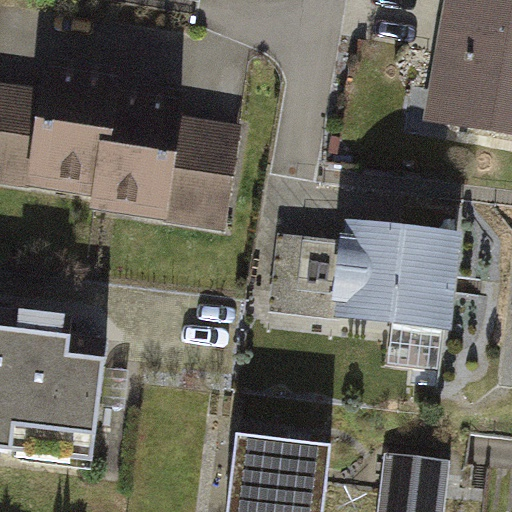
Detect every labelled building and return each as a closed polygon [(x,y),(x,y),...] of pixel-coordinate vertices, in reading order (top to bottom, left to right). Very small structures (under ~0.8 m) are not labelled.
[(511,7),(467,0),(455,0),(436,116),(511,129),(511,7)] [(116,96),(118,82),(50,72),(46,98),(0,91),(0,151),(38,157),(35,179),(102,189),(116,96)] [(183,106),(116,96),(102,189),(100,202),(167,212),(171,186),(230,195),(239,134),(180,125),(183,106)] [(456,250),(352,235),(336,338),(441,353),(456,250)] [(102,351),(0,336),(0,461),(85,473),(102,351)] [(319,511),(326,457),(224,445),(216,511),(319,511)] [(442,511),(446,483),(389,475),(383,511),(442,511)]
